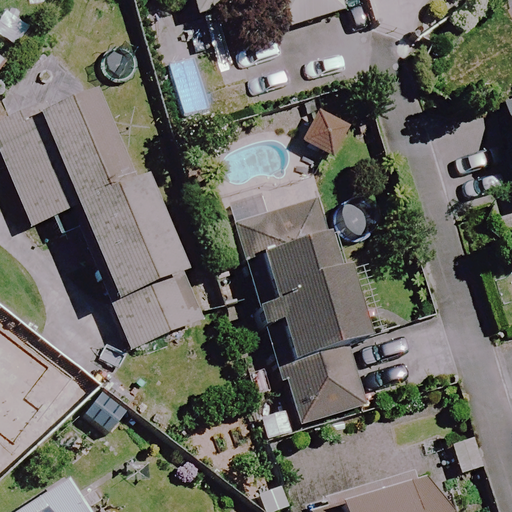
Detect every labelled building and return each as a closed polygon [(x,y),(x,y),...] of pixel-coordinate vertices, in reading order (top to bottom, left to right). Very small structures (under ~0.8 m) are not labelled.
[(151,0),(155,12),(181,5),(187,25),(218,16),(228,50),(332,21),(326,0),(151,0)] [(109,165),(78,92),(0,125),(0,184),(22,236),(63,219),(122,359),(194,329),(122,159),(109,165)] [(511,103),(492,109),(511,183),(511,103)] [(309,205),(223,232),(288,432),(373,404),(309,205)] [(423,511),(410,475),(307,511),(423,511)] [(73,511),(58,489),(20,511),(73,511)]
